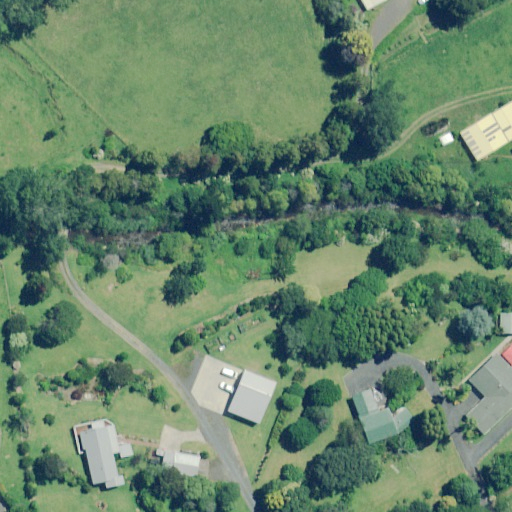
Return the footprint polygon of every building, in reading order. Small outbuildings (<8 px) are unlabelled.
[(361,0),(367,10),(385,0),(361,0)] [(511,138),(511,100),(458,133),(475,161),(511,138)] [(451,131),(438,137),(443,147),(456,140),(451,131)] [(511,313),(500,312),(497,332),(511,334),(511,313)] [(484,435),(511,407),(511,338),(511,339),(469,381),(485,397),(465,417),(484,435)] [(378,408),(372,391),(353,397),(359,414),(378,408)] [(396,433),(388,410),(359,420),(366,443),(396,433)] [(118,486),(106,421),(74,427),(79,454),(85,453),(91,484),(104,482),(105,488),(118,486)] [(201,458),(165,451),(161,470),(197,478),(201,458)]
